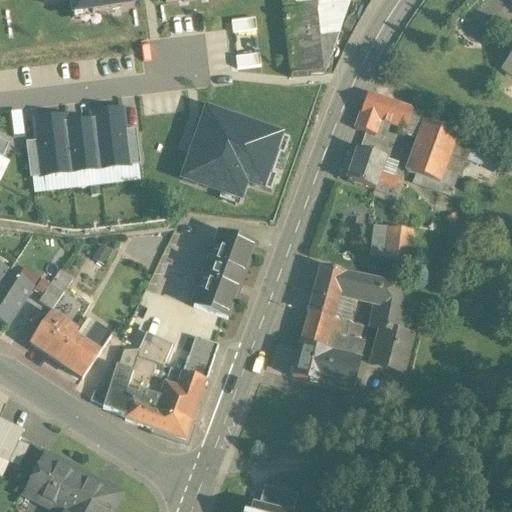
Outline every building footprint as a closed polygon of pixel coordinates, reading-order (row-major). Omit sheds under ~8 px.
[(71,0),(73,13),(134,4),(133,0),(71,0)] [(282,0),(291,73),(325,70),(349,0),(282,0)] [(413,107),(368,91),(356,123),(375,130),(381,115),(401,122),(407,124),(413,107)] [(207,106),(182,176),(240,197),(247,180),(270,189),(290,135),(207,106)] [(94,111),(95,118),(100,167),(128,163),(124,127),(122,108),(94,111)] [(42,173),(71,170),(65,121),(64,114),(35,117),(38,139),(42,173)] [(95,118),(65,121),(71,170),(100,167),(95,118)] [(459,130),(425,118),(413,152),(446,164),(459,130)] [(136,125),(124,127),(128,163),(140,162),(136,125)] [(0,137),(0,153),(3,155),(9,142),(0,137)] [(31,175),(42,173),(38,139),(27,140),(31,175)] [(385,155),(357,145),(347,176),(393,192),(397,180),(394,178),(396,174),(380,168),(385,155)] [(446,164),(413,152),(407,167),(441,178),(446,164)] [(412,227),(376,222),(372,252),(409,256),(412,227)] [(254,243),(220,230),(193,302),(227,314),(238,286),(239,286),(239,285),(238,285),(240,279),(241,279),(240,278),(243,272),(244,273),(244,272),(243,271),(254,243)] [(344,270),(321,265),(308,308),(334,314),(340,290),(368,295),(372,277),(344,271),(344,270)] [(60,266),(40,297),(52,305),(72,275),(60,266)] [(7,270),(0,281),(0,318),(8,323),(32,287),(7,270)] [(403,283),(372,277),(368,295),(378,296),(401,300),(403,283)] [(401,300),(378,296),(374,322),(400,327),(403,306),(400,306),(401,300)] [(334,314),(308,308),(300,340),(361,356),(367,336),(331,327),(334,314)] [(77,329),(51,311),(31,341),(57,359),(75,332),(77,329)] [(75,332),(57,359),(82,374),(111,329),(95,318),(83,337),(75,332)] [(400,327),(374,322),(369,353),(397,357),(400,327)] [(415,330),(400,327),(397,357),(412,358),(415,330)] [(172,338),(146,329),(139,345),(137,351),(138,351),(155,357),(163,360),(172,338)] [(197,332),(188,351),(189,351),(184,367),(206,375),(218,339),(197,332)] [(361,356),(300,340),(296,357),(293,356),(291,365),(293,366),(292,371),(353,387),(361,356)] [(192,419),(152,405),(155,397),(126,386),(138,351),(137,351),(139,345),(125,344),(120,361),(118,360),(112,378),(105,401),(104,404),(126,412),(126,413),(153,423),(154,426),(162,429),(165,427),(172,430),(173,433),(180,436),(183,434),(186,435),(187,431),(190,432),(193,423),(191,421),(192,419)] [(184,367),(171,363),(166,377),(150,372),(155,357),(138,351),(126,386),(155,397),(152,405),(192,419),(206,375),(184,367)] [(101,376),(91,395),(105,401),(112,378),(101,376)] [(0,414),(0,454),(9,458),(19,437),(24,426),(0,414)] [(19,437),(9,458),(19,463),(29,442),(19,437)] [(9,458),(0,454),(0,472),(1,473),(9,458)] [(94,482),(44,456),(28,488),(67,509),(65,511),(107,511),(110,508),(99,503),(102,497),(89,490),(94,482)] [(261,501),(294,509),(299,490),(266,481),(261,501)] [(293,511),(294,509),(261,501),(253,499),(249,511),(293,511)]
